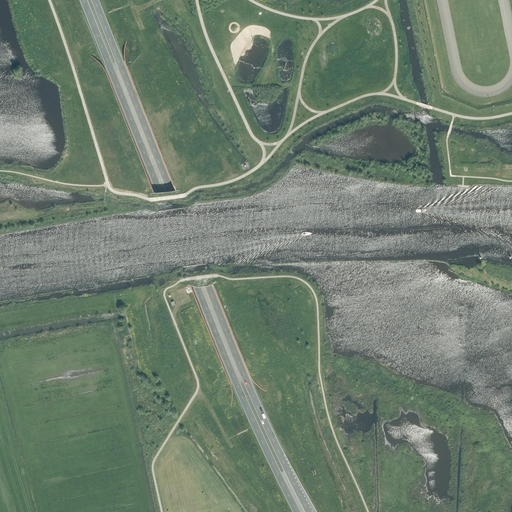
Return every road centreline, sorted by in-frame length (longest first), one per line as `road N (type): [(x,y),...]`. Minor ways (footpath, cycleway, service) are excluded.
road 1 (trunk): [(308,511),(254,400),(94,0)]
road 2 (trunk): [(83,0),(231,372),(297,511)]
